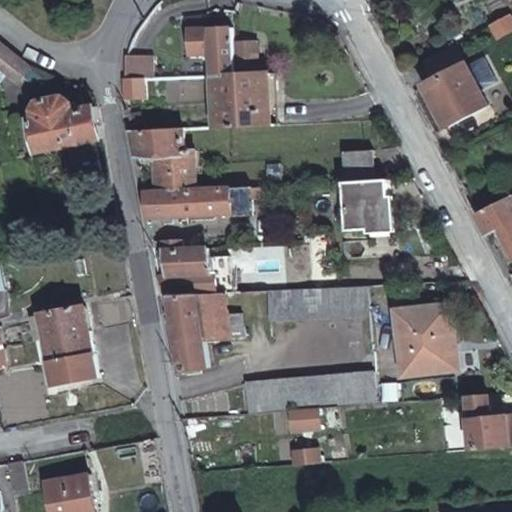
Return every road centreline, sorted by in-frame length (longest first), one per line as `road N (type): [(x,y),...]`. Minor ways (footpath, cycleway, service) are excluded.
road 1 (residential): [(113,85),(184,511)]
road 2 (residential): [(0,4),(113,85)]
